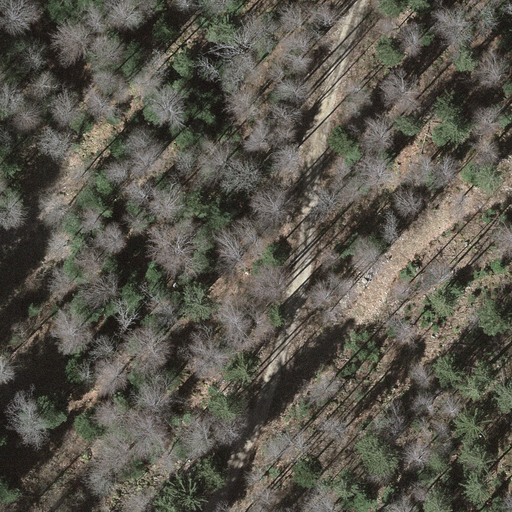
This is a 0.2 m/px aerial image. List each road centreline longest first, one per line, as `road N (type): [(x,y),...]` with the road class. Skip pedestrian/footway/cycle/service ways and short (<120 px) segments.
road 1 (track): [(208,511),(264,402),(302,266),(322,105),(357,0)]
road 2 (track): [(264,402),(433,227),(511,183)]
